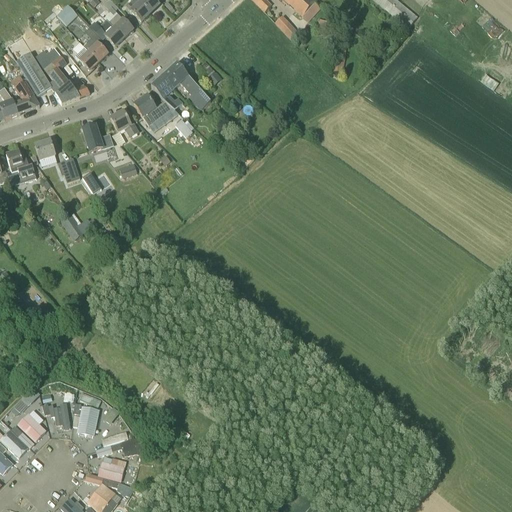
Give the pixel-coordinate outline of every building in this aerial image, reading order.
[(139,4),(150,16),(159,7),(152,0),(135,0),(139,4)] [(263,0),(250,0),(265,14),(271,8),(263,0)] [(280,0),(307,24),(321,10),(318,7),(320,5),(317,2),(315,4),(309,0),(280,0)] [(370,0),(408,31),(418,19),(394,0),(370,0)] [(117,15),(114,12),(117,9),(110,1),(103,8),(105,10),(107,12),(110,15),(111,14),(114,17),(117,15)] [(141,25),(150,16),(139,4),(134,9),(130,5),(126,9),(141,25)] [(133,32),(118,16),(109,25),(114,30),(124,41),(133,32)] [(293,43),(299,37),(296,34),(282,19),(275,26),(293,43)] [(326,37),(330,25),(320,22),(316,33),(326,37)] [(89,30),(95,36),(98,40),(103,35),(94,26),(90,30),(89,30)] [(105,39),(115,49),(124,41),(114,30),(105,39)] [(7,53),(13,47),(9,42),(2,49),(7,53)] [(89,54),(99,65),(108,56),(98,45),(89,54)] [(343,75),(346,49),(335,48),(331,74),(343,75)] [(75,58),(79,62),(90,73),(99,65),(89,54),(84,50),(75,58)] [(51,91),(52,90),(49,87),(30,56),(17,65),(38,99),(51,91)] [(43,72),(49,78),(53,84),(52,84),(60,94),(70,86),(59,72),(67,66),(60,58),(43,72)] [(177,67),(163,79),(174,92),(181,85),(192,98),(190,100),(201,113),(211,104),(189,80),(177,67)] [(18,116),(39,108),(21,79),(12,84),(16,90),(24,104),(14,107),(13,102),(8,96),(10,98),(18,116)] [(163,103),(164,104),(173,112),(174,113),(183,106),(178,101),(175,104),(171,100),(169,100),(168,101),(166,99),(174,92),(163,79),(151,90),(163,103)] [(52,84),(49,87),(52,90),(51,91),(54,95),(53,96),(62,107),(81,100),(75,93),(70,86),(60,94),(52,84)] [(0,124),(5,122),(4,122),(18,117),(18,116),(10,98),(8,96),(3,89),(0,91),(0,97),(5,105),(0,106),(0,124)] [(90,96),(85,89),(75,93),(81,100),(90,96)] [(173,112),(164,104),(156,112),(147,99),(134,108),(149,129),(173,112)] [(130,127),(124,115),(111,122),(118,135),(125,131),(130,139),(138,135),(132,125),(130,127)] [(175,128),(179,132),(186,140),(192,135),(190,133),(193,130),(187,124),(184,126),(181,123),(175,128)] [(83,132),(90,154),(103,150),(96,128),(83,132)] [(40,163),(55,158),(50,143),(35,148),(40,163)] [(7,178),(9,183),(10,187),(15,185),(16,187),(37,180),(33,168),(29,169),(26,161),(22,162),(20,155),(7,159),(12,177),(7,178)] [(73,161),(64,164),(72,184),(80,181),(73,161)] [(122,181),(137,176),(133,162),(123,165),(124,169),(119,170),(122,181)] [(64,164),(57,166),(62,178),(64,177),(67,186),(72,184),(64,164)] [(0,185),(9,183),(7,178),(6,174),(1,175),(0,171),(0,185)] [(90,175),(82,181),(89,191),(97,186),(90,175)] [(69,214),(79,207),(76,202),(65,209),(69,214)] [(74,244),(84,237),(83,236),(96,226),(90,217),(77,226),(71,217),(61,225),(74,244)] [(6,275),(0,279),(0,281),(10,293),(17,287),(6,275)] [(44,418),(50,416),(47,406),(42,408),(44,418)] [(69,430),(68,406),(54,407),(56,430),(69,430)] [(98,413),(81,409),(76,435),(93,438),(98,413)] [(45,434),(27,416),(16,428),(34,445),(45,434)] [(15,428),(10,432),(18,439),(22,435),(15,428)] [(28,451),(10,434),(0,444),(18,461),(28,451)] [(27,448),(31,444),(24,436),(19,441),(27,448)] [(112,455),(122,451),(120,445),(110,449),(112,455)] [(97,459),(110,455),(108,449),(96,453),(97,459)] [(12,468),(0,456),(0,476),(2,478),(12,468)] [(125,468),(101,464),(99,480),(122,484),(125,468)] [(101,487),(103,481),(89,477),(84,482),(101,487)] [(117,490),(119,485),(109,482),(107,488),(117,490)] [(102,488),(88,504),(97,511),(100,511),(113,498),(102,488)] [(82,511),(70,500),(60,511),(61,511),(82,511)]
